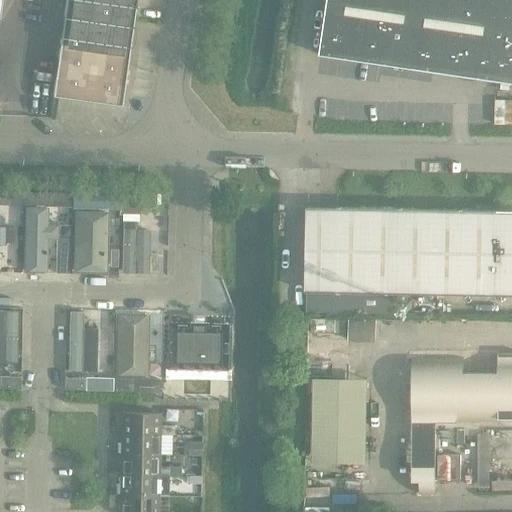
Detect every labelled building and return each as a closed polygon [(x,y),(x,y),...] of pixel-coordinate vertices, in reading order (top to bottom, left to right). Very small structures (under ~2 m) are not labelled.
[(66,0),(52,97),(122,106),(136,0),(66,0)] [(511,0),(328,0),(320,55),(511,83),(511,0)] [(511,122),(511,98),(498,99),(498,123),(511,122)] [(0,191),(0,203),(9,203),(8,192),(0,191)] [(23,204),(44,204),(44,193),(23,193),(23,204)] [(93,194),(72,194),(72,205),(93,205),(93,194)] [(120,195),(119,206),(140,206),(140,195),(120,195)] [(25,207),(23,272),(47,273),(48,240),(57,240),(58,225),(47,225),(48,208),(25,207)] [(307,208),(305,292),(308,292),(307,312),(394,313),(394,294),(511,296),(511,212),(335,208),(307,208)] [(75,211),(73,271),(73,272),(108,273),(108,212),(89,211),(75,211)] [(122,221),(121,272),(138,272),(139,243),(145,243),(145,232),(139,232),(139,222),(122,221)] [(118,313),(117,367),(117,377),(147,377),(148,314),(135,314),(118,313)] [(16,364),(16,359),(18,315),(5,314),(5,331),(0,331),(0,361),(4,362),(4,364),(16,364)] [(68,314),(67,364),(67,372),(97,371),(96,329),(82,329),(82,314),(68,314)] [(165,314),(165,364),(165,378),(201,378),(201,359),(210,359),(211,349),(200,349),(201,315),(195,315),(165,314)] [(348,341),(377,342),(378,319),(350,318),(348,341)] [(412,359),(412,426),(412,482),(420,482),(420,495),(436,495),(436,423),(511,422),(511,353),(498,354),(498,373),(464,373),(464,359),(412,359)] [(0,375),(0,388),(20,388),(20,376),(0,375)] [(210,398),(219,399),(229,399),(230,376),(211,375),(210,398)] [(64,389),(85,390),(85,378),(64,377),(64,389)] [(112,390),(133,391),(160,392),(160,380),(133,379),(112,378),(112,390)] [(313,463),(366,463),(367,379),(313,379),(313,463)] [(175,430),(194,431),(194,440),(202,441),(203,410),(175,409),(175,430)] [(122,415),(121,436),(160,437),(174,437),(174,427),(160,427),(160,416),(122,415)] [(121,436),(121,456),(159,457),(160,437),(121,436)] [(189,444),(189,457),(202,457),(202,449),(202,446),(202,444),(189,444)] [(120,477),(159,477),(159,457),(121,456),(120,477)] [(170,469),(170,477),(181,477),(181,469),(170,469)] [(120,497),(168,497),(169,477),(159,477),(120,477),(120,497)] [(190,485),(187,485),(187,498),(188,498),(199,498),(200,498),(200,485),(190,485)] [(119,511),(167,511),(168,497),(120,497),(119,511)] [(199,498),(188,498),(188,507),(200,507),(199,498)]
